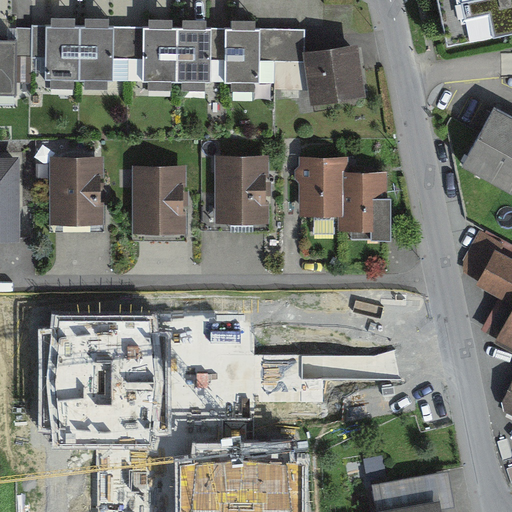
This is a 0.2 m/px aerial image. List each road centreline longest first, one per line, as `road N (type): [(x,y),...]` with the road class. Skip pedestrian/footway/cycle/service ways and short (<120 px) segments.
road 1 (residential): [(443,277),(0,282)]
road 2 (residential): [(443,277),(389,0)]
road 3 (residential): [(499,511),(443,277)]
